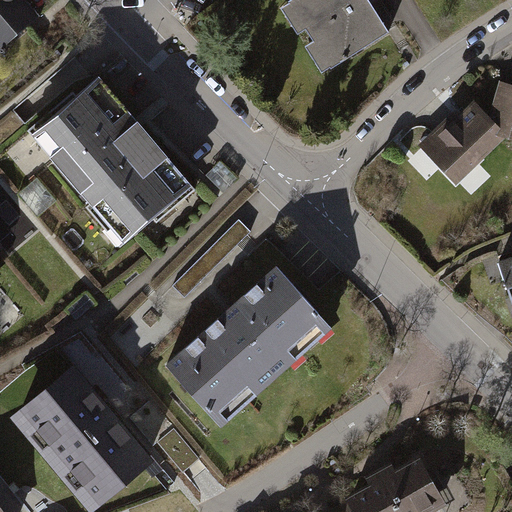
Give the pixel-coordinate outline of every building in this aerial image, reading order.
[(29,0),(0,0),(0,48),(41,13),(29,0)] [(287,0),(288,1),(280,5),(297,33),(305,28),(312,40),(305,44),(322,70),(329,66),(330,68),(390,31),(370,0),(287,0)] [(194,183),(99,72),(30,131),(125,242),(194,183)] [(454,109),(418,144),(457,185),(508,136),(511,137),(511,81),(502,79),(492,113),(475,96),(458,113),(454,109)] [(252,231),(240,219),(173,285),(185,298),(252,231)] [(511,255),(499,260),(511,300),(511,255)] [(334,326),(277,263),(166,363),(222,426),(334,326)] [(107,511),(162,466),(77,368),(9,425),(83,511),(107,511)] [(370,483),(346,496),(348,500),(355,511),(434,511),(449,504),(421,454),(397,467),(393,460),(366,475),(370,483)] [(355,511),(348,500),(331,509),(332,511),(355,511)]
